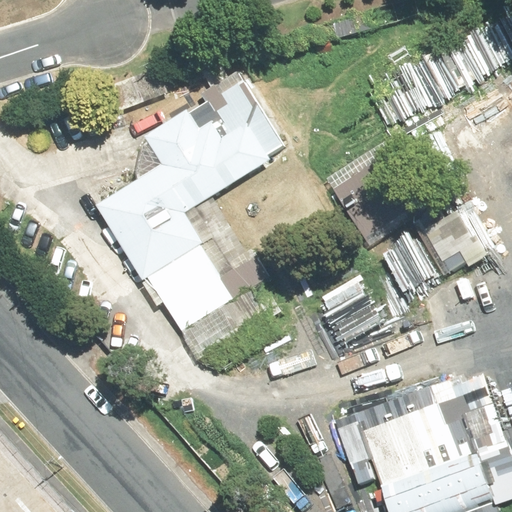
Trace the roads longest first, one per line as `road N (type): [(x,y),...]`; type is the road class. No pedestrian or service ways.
road 1 (tertiary): [(0,336),(159,511)]
road 2 (unclassified): [(117,20),(0,58)]
